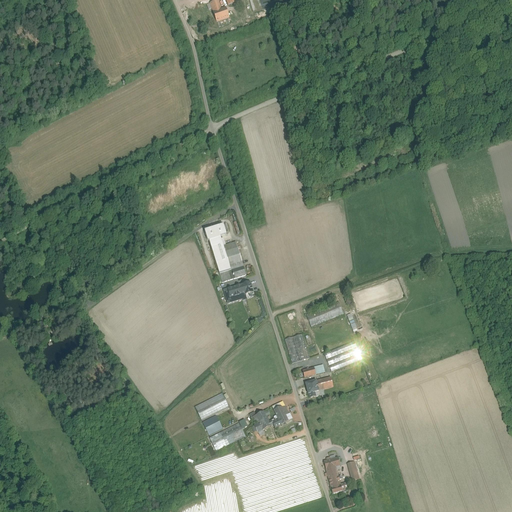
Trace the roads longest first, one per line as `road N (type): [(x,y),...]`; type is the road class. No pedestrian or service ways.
road 1 (unclassified): [(174,0),(333,511)]
road 2 (track): [(511,7),(211,128)]
road 3 (track): [(0,240),(211,128)]
road 4 (track): [(236,206),(85,310)]
